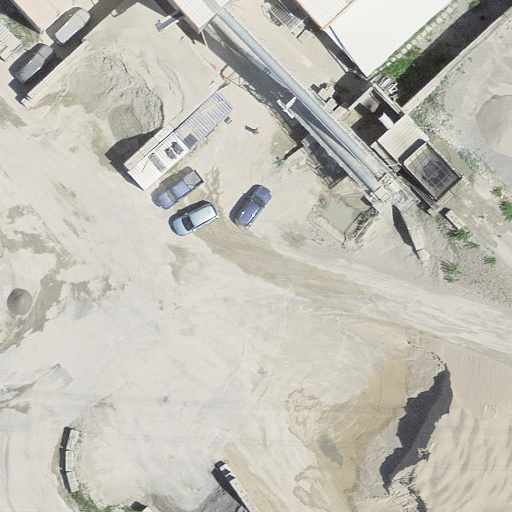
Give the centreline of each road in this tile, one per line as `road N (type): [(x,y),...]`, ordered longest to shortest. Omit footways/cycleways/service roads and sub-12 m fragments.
road 1 (track): [(92,301),(169,273),(254,289),(511,490)]
road 2 (track): [(0,432),(64,373),(92,301),(98,238),(78,186),(0,143)]
road 3 (track): [(254,289),(390,307),(511,342)]
